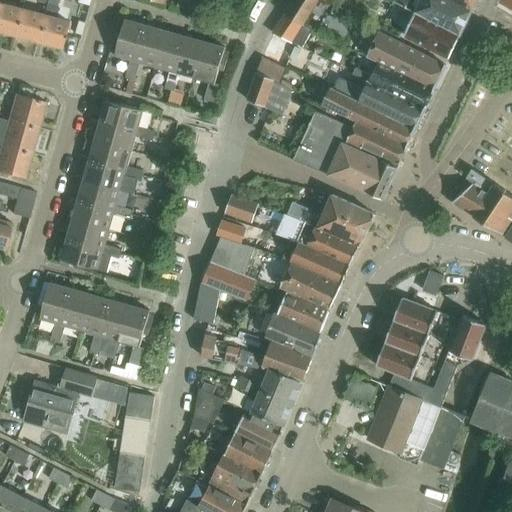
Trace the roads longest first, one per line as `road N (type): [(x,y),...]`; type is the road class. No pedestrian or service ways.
road 1 (residential): [(154,511),(185,303),(224,151)]
road 2 (residential): [(268,511),(376,270),(412,236)]
road 3 (residential): [(412,236),(426,145),(491,0)]
road 4 (residential): [(412,236),(386,207),(224,151)]
road 5 (residential): [(23,283),(79,86)]
road 6 (residential): [(412,236),(445,170),(511,87)]
road 7 (residential): [(224,151),(246,66),(279,0)]
